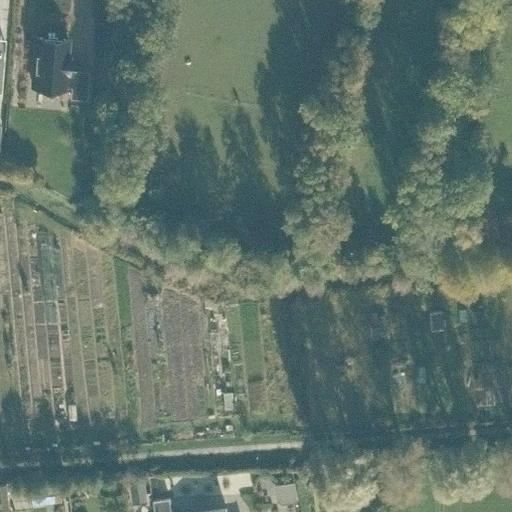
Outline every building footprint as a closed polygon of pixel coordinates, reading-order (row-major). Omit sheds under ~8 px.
[(35,36),(31,86),(63,89),(63,85),(71,86),(70,97),(84,98),(86,72),(65,70),(66,61),(68,62),(68,58),(65,58),(66,39),(59,38),(42,36),(42,37),(35,36)] [(147,501),(144,480),(128,483),(132,503),(147,501)] [(297,501),(294,480),(274,483),(276,499),(281,504),(297,501)] [(42,486),(29,487),(30,501),(43,500),(42,486)] [(196,511),(170,511),(169,497),(152,500),(153,511),(225,511),(225,508),(196,511)]
